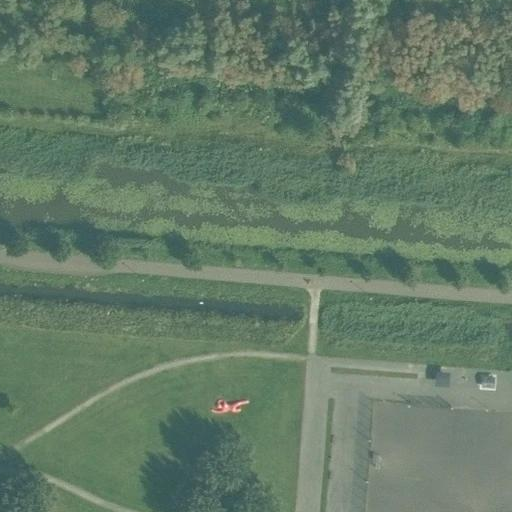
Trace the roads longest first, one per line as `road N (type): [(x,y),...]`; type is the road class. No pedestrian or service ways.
road 1 (track): [(0,117),(511,159)]
road 2 (unclassified): [(511,298),(0,257)]
